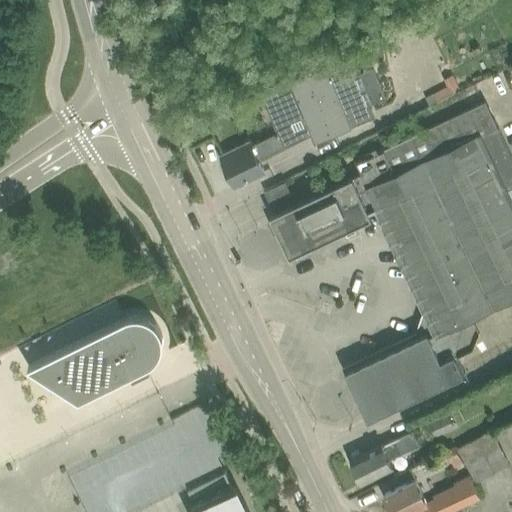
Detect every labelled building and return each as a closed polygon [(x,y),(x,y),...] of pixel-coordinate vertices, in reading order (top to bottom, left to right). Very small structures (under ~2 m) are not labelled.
[(401,35),(393,21),(383,26),(390,41),(401,35)] [(292,82),(267,94),(281,123),(304,112),(313,133),(316,142),(353,127),(353,125),(377,115),(351,51),(309,71),(291,80),(292,82)] [(511,151),(488,100),(380,151),(378,146),(363,153),(365,157),(358,160),(363,170),(297,201),(287,181),(267,191),(277,211),(273,213),(285,238),(290,239),(288,244),(291,250),(296,252),(302,249),(304,244),(308,246),(348,227),(350,231),(357,228),(355,224),(375,215),(371,208),(380,204),(431,313),(428,315),(423,328),(425,332),(434,327),(445,352),(462,345),(469,327),(466,320),(511,297),(511,151)] [(253,139),(224,153),(239,184),(268,170),(262,158),(288,146),(281,131),(255,144),(253,139)] [(126,317),(28,365),(80,398),(130,374),(134,381),(150,373),(147,366),(149,365),(153,362),(157,359),(160,355),(162,351),(164,346),(164,341),(164,336),(163,332),(160,327),(157,323),(154,320),(150,317),(145,315),(140,315),(136,314),(131,315),(126,317)] [(473,368),(462,345),(445,352),(434,327),(425,332),(419,334),(419,335),(347,370),(369,418),(473,368)] [(449,412),(430,421),(437,435),(456,426),(449,412)] [(359,467),(357,471),(360,477),(364,478),(365,479),(395,465),(390,456),(421,442),(415,428),(354,457),(359,467)] [(477,437),(459,446),(477,481),(495,472),(477,437)] [(465,461),(455,444),(444,450),(450,460),(452,459),(456,466),(465,461)] [(427,473),(437,468),(431,457),(421,462),(427,473)] [(460,485),(438,496),(446,511),(448,511),(483,495),(472,473),(458,480),(460,485)] [(407,511),(430,501),(417,477),(386,493),(391,503),(389,504),(393,511),(407,511)] [(248,511),(235,485),(233,486),(234,486),(192,507),(194,511),(248,511)]
